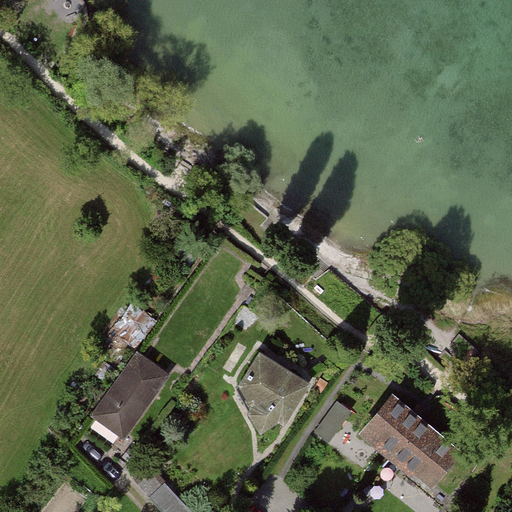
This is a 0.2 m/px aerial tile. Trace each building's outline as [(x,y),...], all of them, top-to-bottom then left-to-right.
[(244,385),(255,405),(252,413),(262,427),(279,416),(283,419),(307,383),(262,356),(244,385)] [(130,370),(98,414),(124,433),(156,389),(130,370)] [(389,391),(360,427),(431,482),(460,446),(389,391)] [(338,399),(315,431),(329,441),(352,409),(338,399)] [(192,511),(166,484),(152,497),(165,511),(192,511)]
